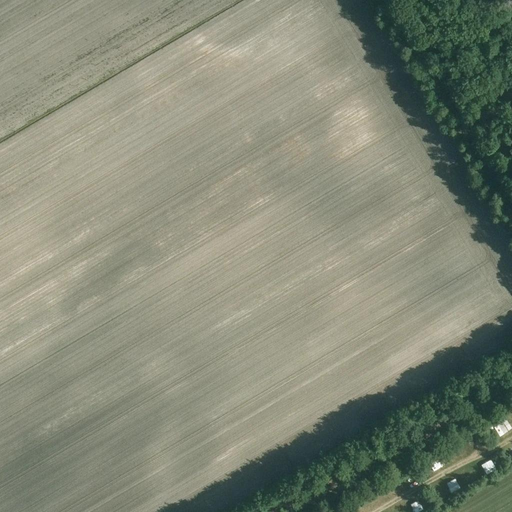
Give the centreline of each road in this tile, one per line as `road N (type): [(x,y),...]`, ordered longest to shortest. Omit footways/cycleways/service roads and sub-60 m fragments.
road 1 (track): [(290,511),(511,382)]
road 2 (track): [(390,0),(511,206)]
